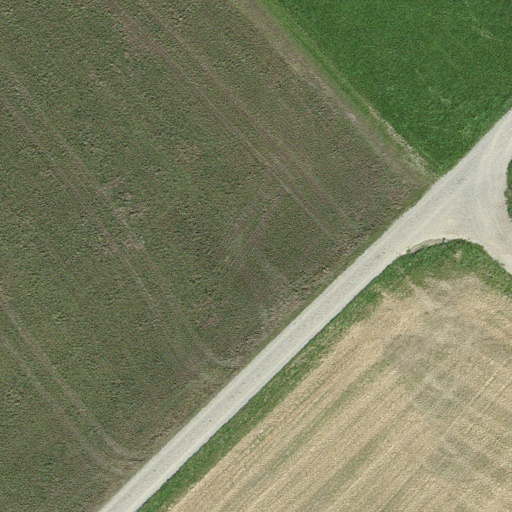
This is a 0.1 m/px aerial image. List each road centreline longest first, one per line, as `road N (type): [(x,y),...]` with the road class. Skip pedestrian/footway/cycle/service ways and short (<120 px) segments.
road 1 (track): [(126,511),(452,200)]
road 2 (track): [(263,0),(452,200)]
